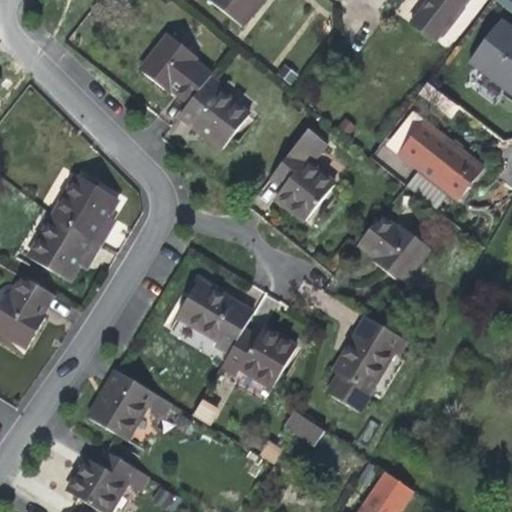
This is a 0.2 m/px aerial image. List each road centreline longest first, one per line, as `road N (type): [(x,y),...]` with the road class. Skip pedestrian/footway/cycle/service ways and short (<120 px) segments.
road 1 (residential): [(159,204),(147,246),(0,468)]
road 2 (residential): [(5,0),(3,16),(20,45),(139,167),(159,204)]
road 3 (residential): [(159,204),(231,232),(286,269)]
